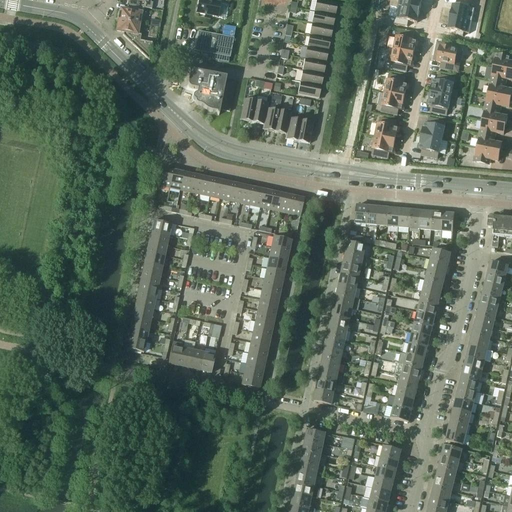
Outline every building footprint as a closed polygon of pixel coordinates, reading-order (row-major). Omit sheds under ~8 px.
[(142,0),(129,0),(128,6),(143,9),(145,2),(143,2),(142,0)] [(218,0),(204,0),(205,1),(201,0),(198,0),(196,14),(217,18),(220,3),(218,3),(218,0)] [(337,4),(316,0),(314,13),(334,17),(337,4)] [(398,0),(398,6),(420,11),(421,0),(398,0)] [(452,5),(450,17),(472,21),(474,10),(469,8),(467,8),(468,4),(462,3),(461,7),(452,5)] [(127,12),(120,11),(118,21),(138,25),(140,15),(142,15),(143,9),(128,6),(127,12)] [(397,6),(395,19),(397,19),(395,25),(407,27),(408,22),(417,23),(419,11),(420,11),(398,6),(397,6)] [(334,17),(314,13),(311,24),(332,29),(334,17)] [(450,17),(447,30),(456,32),(455,36),(461,37),(462,33),(463,33),(469,35),(472,21),(450,17)] [(140,42),(141,35),(137,35),(138,25),(118,21),(117,32),(123,33),(123,36),(122,36),(149,62),(149,61),(152,44),(140,42)] [(332,29),(311,24),(309,36),(330,40),(332,29)] [(380,46),(386,48),(390,29),(383,28),(380,46)] [(198,32),(194,52),(230,58),(233,39),(198,32)] [(414,36),(398,32),(396,38),(393,51),(413,55),(415,47),(416,42),(413,41),(414,36)] [(153,38),(141,35),(140,42),(152,44),(153,38)] [(330,40),(309,36),(307,48),(327,52),(330,40)] [(460,60),(462,53),(457,52),(457,51),(451,50),(451,46),(443,44),(442,48),(440,48),(437,63),(441,64),(440,70),(456,73),(457,67),(454,66),(456,59),(460,60)] [(327,52),(307,48),(305,60),(325,64),(327,52)] [(411,63),(413,55),(393,51),(391,63),(390,69),(406,73),(407,67),(410,68),(411,63)] [(511,63),(508,62),(509,58),(497,55),(496,60),(495,60),(494,69),(511,72),(511,63)] [(325,64),(305,60),(302,72),(323,76),(325,64)] [(511,81),(511,72),(494,69),(492,78),(491,82),(504,85),(504,80),(511,81)] [(226,78),(188,71),(190,74),(187,84),(187,85),(188,86),(188,87),(188,88),(189,88),(190,89),(191,89),(197,90),(197,94),(194,95),(193,96),(193,97),(192,98),(192,99),(193,100),(194,101),(195,102),(195,103),(195,104),(196,105),(197,105),(199,106),(201,107),(203,108),(206,111),(207,111),(208,111),(211,112),(216,113),(218,117),(219,111),(222,111),(229,113),(235,82),(228,80),(228,81),(225,80),(226,78)] [(323,76),(302,72),(300,83),(320,87),(323,76)] [(405,79),(388,76),(387,81),(384,94),(404,98),(406,91),(405,90),(406,85),(403,85),(405,79)] [(450,98),(453,85),(454,79),(438,76),(437,82),(434,81),(433,86),(432,86),(431,94),(450,98)] [(511,92),(511,91),(503,89),(504,85),(491,82),(490,87),(488,96),(510,100),(511,92)] [(320,87),(300,83),(297,96),(318,100),(320,87)] [(402,106),(404,98),(384,94),(381,107),(382,107),(381,113),(397,116),(398,110),(401,111),(402,106)] [(448,111),(450,98),(431,94),(429,101),(429,102),(428,107),(431,107),(430,113),(446,116),(448,111)] [(509,109),(510,100),(488,96),(486,104),(487,104),(486,109),(498,111),(499,107),(509,109)] [(256,103),(252,123),(263,126),(267,110),(268,105),(266,105),(267,100),(257,98),(256,103)] [(256,103),(243,100),(239,121),(252,123),(256,103)] [(507,118),(497,116),(498,111),(486,109),(485,113),(484,113),(483,122),(505,127),(507,118)] [(278,112),(267,110),(263,126),(262,130),(274,133),(278,112)] [(291,115),(278,112),(274,133),(285,135),(286,135),(289,119),(290,120),(291,115)] [(301,122),(290,120),(289,119),(286,135),(285,135),(284,140),(297,142),(301,122)] [(395,123),(379,119),(378,125),(375,137),(395,142),(396,134),(397,129),(394,128),(395,123)] [(441,141),(444,129),(444,128),(445,123),(429,119),(427,125),(424,124),(423,129),(422,137),(441,141)] [(313,124),(301,122),(297,142),(309,145),(313,124)] [(503,136),(505,127),(483,122),(481,131),(480,136),(493,138),(494,134),(503,136)] [(501,145),(492,143),(493,138),(480,136),(479,140),(477,149),(500,153),(501,145)] [(393,149),(395,142),(375,137),(372,150),(371,156),(387,160),(389,154),(392,154),(393,149)] [(439,154),(441,141),(422,137),(420,145),(419,150),(422,151),(421,156),(437,160),(438,154),(439,154)] [(498,162),(500,153),(477,149),(475,158),(476,158),(475,163),(487,165),(488,160),(498,162)] [(173,172),(163,169),(159,187),(169,189),(173,172)] [(183,174),(173,172),(169,189),(179,191),(183,174)] [(193,176),(183,174),(179,191),(189,194),(193,176)] [(203,178),(193,176),(189,194),(199,196),(203,178)] [(213,180),(203,178),(199,196),(209,198),(213,180)] [(223,182),(213,180),(209,198),(219,200),(223,182)] [(233,185),(223,182),(219,200),(229,202),(233,185)] [(243,187),(233,185),(229,202),(239,204),(243,187)] [(253,189),(243,187),(239,204),(249,207),(253,189)] [(263,191),(253,189),(249,207),(259,209),(263,191)] [(273,193),(263,191),(259,209),(269,211),(273,193)] [(283,196),(273,193),(269,211),(279,213),(283,196)] [(293,198),(283,196),(279,213),(289,215),(293,198)] [(304,200),(293,198),(289,215),(300,218),(304,200)] [(368,208),(356,206),(355,224),(366,225),(368,208)] [(378,208),(368,208),(366,225),(377,226),(378,208)] [(389,209),(378,208),(377,226),(388,227),(389,209)] [(400,210),(389,209),(388,227),(398,228),(400,210)] [(409,229),(411,211),(400,210),(398,228),(409,229)] [(420,230),(421,212),(411,211),(409,229),(420,230)] [(431,231),(432,213),(421,212),(420,230),(431,231)] [(441,232),(443,214),(432,213),(431,231),(441,232)] [(453,233),(454,215),(443,214),(441,232),(453,233)] [(511,239),(511,220),(495,219),(495,218),(495,217),(494,217),(494,216),(493,216),(492,215),(491,215),(490,216),(489,216),(489,217),(488,218),(487,228),(494,229),(492,248),(498,249),(499,238),(511,239)] [(171,226),(153,222),(151,233),(168,237),(171,226)] [(168,237),(151,233),(149,243),(166,247),(168,237)] [(191,242),(192,235),(188,235),(182,234),(181,240),(187,241),(191,242)] [(291,241),(273,238),(271,249),(288,252),(291,241)] [(166,247),(149,243),(146,254),(164,258),(166,247)] [(366,246),(348,243),(346,254),(363,257),(366,246)] [(288,252),(271,249),(268,259),(286,263),(288,252)] [(448,265),(451,254),(433,250),(430,261),(448,265)] [(164,258),(146,254),(144,265),(162,268),(164,258)] [(363,257),(346,254),(343,264),(361,268),(363,257)] [(286,263),(268,259),(266,270),(284,274),(286,263)] [(445,276),(448,265),(430,261),(428,271),(445,276)] [(505,278),(508,267),(491,263),(488,274),(505,278)] [(367,269),(361,268),(343,264),(341,275),(359,279),(365,280),(367,269)] [(162,268),(144,265),(142,275),(159,279),(162,268)] [(284,274),(266,270),(264,280),(282,284),(284,274)] [(443,286),(445,276),(428,271),(425,282),(443,286)] [(503,289),(505,278),(488,274),(485,284),(503,289)] [(159,279),(142,275),(139,286),(157,290),(159,279)] [(359,279),(341,275),(339,285),(356,289),(359,279)] [(282,284),(264,280),(262,291),(279,295),(282,284)] [(440,297),(443,286),(425,282),(423,292),(440,297)] [(500,299),(503,289),(485,284),(483,295),(500,299)] [(356,289),(339,285),(337,296),(354,300),(356,289)] [(157,290),(139,286),(137,297),(155,300),(157,290)] [(279,295),(262,291),(259,302),(277,305),(279,295)] [(437,307),(440,297),(423,292),(420,303),(437,307)] [(497,309),(500,299),(483,295),(480,305),(497,309)] [(360,301),(354,300),(337,296),(334,307),(352,310),(358,312),(360,301)] [(155,300),(137,297),(135,307),(152,311),(155,300)] [(277,305),(259,302),(257,312),(275,316),(277,305)] [(435,318),(437,307),(420,303),(417,313),(435,318)] [(495,320),(497,309),(480,305),(477,316),(495,320)] [(152,311),(135,307),(133,318),(150,322),(152,311)] [(352,310),(334,307),(332,317),(350,321),(352,310)] [(275,316),(257,312),(255,323),(272,327),(275,316)] [(432,328),(435,318),(417,313),(415,324),(432,328)] [(492,330),(495,320),(477,316),(475,326),(492,330)] [(350,321),(332,317),(330,328),(347,332),(350,321)] [(150,322),(133,318),(130,328),(148,332),(150,322)] [(272,327),(255,323),(252,334),(270,337),(272,327)] [(429,339),(432,328),(415,324),(412,334),(429,339)] [(489,341),(492,330),(475,326),(472,337),(489,341)] [(148,332),(130,328),(128,339),(146,343),(148,332)] [(347,332),(330,328),(327,338),(345,342),(347,332)] [(270,337),(252,334),(250,344),(268,348),(270,337)] [(427,349),(429,339),(412,334),(409,345),(427,349)] [(487,351),(489,341),(472,337),(469,347),(487,351)] [(345,342),(327,338),(325,349),(343,353),(345,342)] [(146,343),(128,339),(126,350),(143,354),(146,343)] [(172,343),(171,347),(168,365),(179,367),(182,350),(183,345),(172,343)] [(268,348),(250,344),(248,355),(266,358),(268,348)] [(424,360),(427,349),(409,345),(407,356),(424,360)] [(490,364),(493,353),(487,351),(469,347),(467,358),(484,362),(490,364)] [(343,353),(325,349),(323,360),(340,363),(343,353)] [(189,370),(193,352),(182,350),(179,367),(189,370)] [(203,354),(193,352),(189,370),(200,372),(203,354)] [(215,357),(203,354),(200,372),(211,374),(215,357)] [(266,358),(248,355),(246,365),(263,369),(266,358)] [(422,370),(424,360),(407,356),(404,366),(422,370)] [(481,373),(484,362),(467,358),(464,368),(481,373)] [(340,363),(323,360),(320,370),(338,374),(340,363)] [(263,369),(246,365),(243,376),(261,379),(263,369)] [(419,381),(422,370),(404,366),(401,376),(419,381)] [(479,383),(481,373),(464,368),(461,379),(479,383)] [(338,374),(320,370),(318,381),(336,385),(338,374)] [(261,379),(243,376),(241,387),(259,391),(261,379)] [(416,391),(419,381),(401,376),(399,387),(416,391)] [(476,394),(479,383),(461,379),(459,389),(476,394)] [(336,385),(318,381),(316,391),(333,395),(336,385)] [(414,402),(416,391),(399,387),(396,397),(414,402)] [(474,404),(476,394),(459,389),(456,400),(474,404)] [(333,395),(316,391),(314,402),(331,406),(333,395)] [(414,402),(396,397),(394,408),(411,412),(414,402)] [(471,415),(474,404),(456,400),(453,410),(471,415)] [(411,412),(394,408),(391,419),(408,423),(411,412)] [(468,425),(471,415),(453,410),(451,421),(468,425)] [(466,435),(468,425),(451,421),(448,431),(466,435)] [(325,434),(308,431),(305,442),(323,445),(325,434)] [(463,447),(466,435),(448,431),(445,442),(463,447)] [(352,452),(355,441),(344,438),(342,450),(347,451),(352,452)] [(323,445),(305,442),(303,452),(321,456),(323,445)] [(459,462),(462,451),(444,446),(442,457),(459,462)] [(401,451),(384,447),(381,458),(398,462),(401,451)] [(321,456),(303,452),(301,463),(318,467),(321,456)] [(456,472),(459,462),(442,457),(439,468),(456,472)] [(398,462),(381,458),(378,469),(396,473),(398,462)] [(318,467),(301,463),(299,473),(316,477),(318,467)] [(374,467),(369,486),(373,487),(378,468),(374,467)] [(454,483),(456,472),(439,468),(436,478),(454,483)] [(396,473),(378,469),(376,479),(393,483),(396,473)] [(316,477),(299,473),(296,484),(314,488),(316,477)] [(451,493),(454,483),(436,478),(434,489),(451,493)] [(393,483),(376,479),(373,489),(390,494),(393,483)] [(320,489),(314,488),(296,484),(294,495),(312,498),(317,500),(320,489)] [(390,494),(373,489),(370,500),(388,504),(390,494)] [(448,504),(451,493),(434,489),(431,499),(448,504)] [(312,498),(294,495),(292,505),(309,509),(312,498)] [(437,511),(446,511),(448,504),(431,499),(428,510),(437,511)] [(448,511),(451,511),(470,511),(471,507),(455,505),(456,500),(450,499),(448,511)] [(385,511),(388,504),(370,500),(368,511),(373,511),(385,511)]
